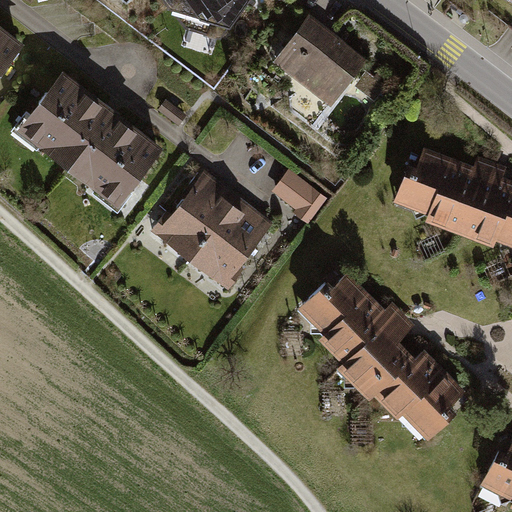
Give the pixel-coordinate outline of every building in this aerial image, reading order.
[(166,0),(185,25),(221,36),(247,0),(166,0)] [(363,58),(309,17),(277,58),(279,59),(280,57),(331,97),(330,98),(331,100),(363,58)] [(0,73),(6,65),(5,62),(19,44),(0,29),(0,73)] [(104,107),(63,75),(49,93),(46,93),(39,101),(40,104),(32,115),(27,111),(23,116),(47,135),(43,141),(48,145),(46,146),(93,182),(94,180),(99,184),(104,179),(128,197),(132,192),(127,188),(135,177),(139,177),(145,169),(144,166),(158,148),(117,116),(104,106),(104,107)] [(47,135),(23,116),(11,132),(35,150),(37,148),(43,141),(47,135)] [(409,166),(398,195),(432,208),(430,214),(494,239),(497,233),(511,238),(511,183),(501,179),(490,175),(494,166),(477,160),(474,169),(425,150),(418,169),(409,166)] [(504,170),(494,166),(490,175),(501,179),(504,170)] [(218,182),(206,173),(173,215),(167,210),(161,217),(176,228),(172,235),(192,250),(208,228),(212,231),(219,221),(207,212),(220,194),(213,189),(218,182)] [(325,200),(289,173),(277,189),(300,207),(297,210),(310,220),(325,200)] [(104,179),(99,184),(92,194),(116,213),(118,211),(128,197),(104,179)] [(252,219),(220,194),(207,212),(219,221),(212,231),(208,228),(192,250),(218,270),(223,264),(238,276),(243,269),(236,264),(269,222),(257,213),(252,219)] [(405,407),(430,433),(453,411),(446,404),(461,390),(423,351),(410,363),(393,345),(373,324),(385,312),(383,311),(347,273),(332,287),(326,281),(303,303),(329,329),(324,334),(347,358),(343,363),(372,392),(377,387),(400,411),(405,407)] [(390,304),(383,311),(385,312),(373,324),(393,345),(412,326),(390,304)] [(499,451),(485,478),(511,491),(511,445),(507,455),(499,451)]
